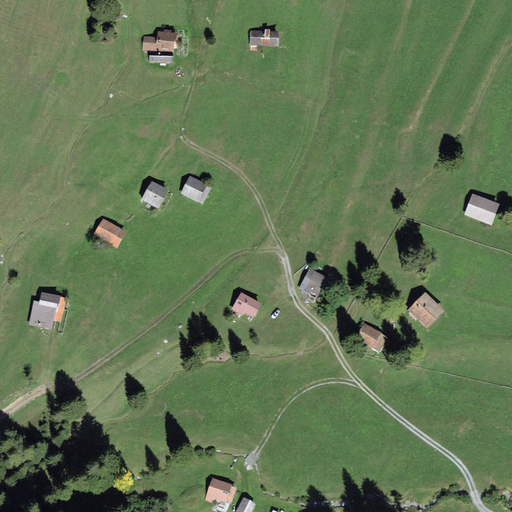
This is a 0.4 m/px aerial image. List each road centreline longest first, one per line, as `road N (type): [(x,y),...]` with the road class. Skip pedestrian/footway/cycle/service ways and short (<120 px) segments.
road 1 (track): [(490,511),(464,465),(363,387),(296,302),(285,257),(239,170),(182,135),(205,39),(197,3)]
road 2 (track): [(478,496),(335,505),(260,492)]
road 3 (track): [(247,466),(295,394),(323,381),(363,387)]
